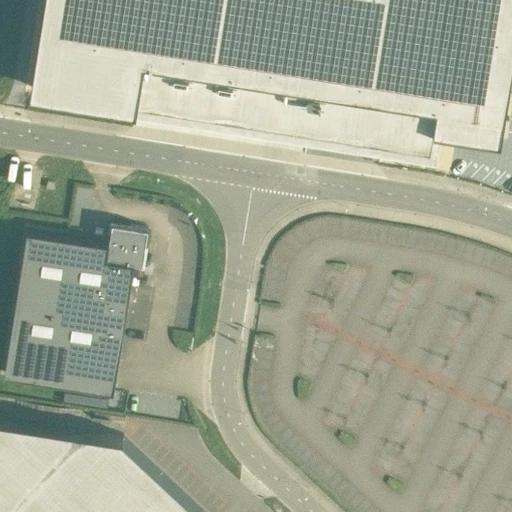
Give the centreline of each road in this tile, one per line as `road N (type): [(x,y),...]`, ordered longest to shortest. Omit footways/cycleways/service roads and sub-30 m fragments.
road 1 (unclassified): [(312,511),(246,450),(223,399),(253,172)]
road 2 (unclassified): [(253,172),(436,202),(511,224)]
road 3 (unclassified): [(0,132),(253,172)]
